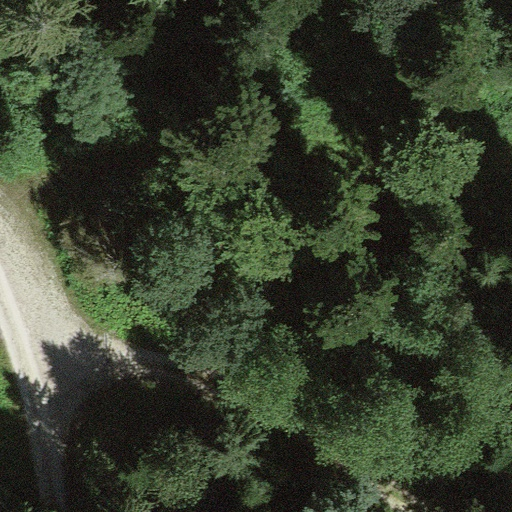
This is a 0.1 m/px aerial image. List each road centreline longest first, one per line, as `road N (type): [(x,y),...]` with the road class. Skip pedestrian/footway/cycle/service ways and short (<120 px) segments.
road 1 (track): [(416,511),(376,475),(273,418),(102,368),(16,359)]
road 2 (track): [(51,511),(0,298)]
